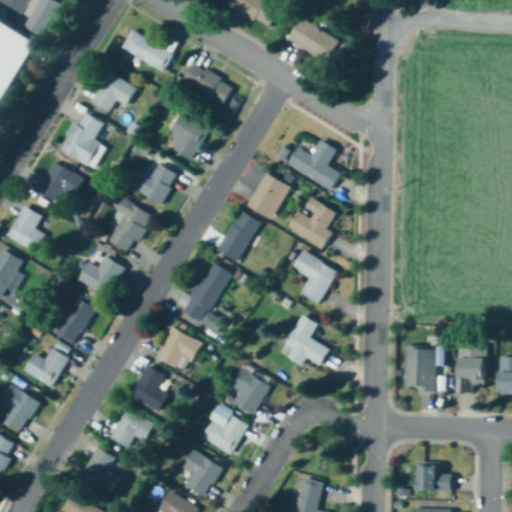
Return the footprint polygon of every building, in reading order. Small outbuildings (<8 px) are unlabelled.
[(43,36),(62,3),(56,0),(40,0),(26,26),(43,36)] [(231,0),(228,6),(270,28),(280,8),(264,0),(231,0)] [(0,111),(40,39),(0,17),(0,111)] [(288,40),(328,63),(341,40),(301,18),(288,40)] [(122,50),(164,70),(173,51),(131,31),(122,50)] [(182,82),(222,105),(233,85),(194,62),(182,82)] [(116,100),(126,106),(137,87),(108,72),(92,102),(110,112),(116,100)] [(104,122),(83,110),(61,148),(81,160),(104,122)] [(191,159),(209,129),(181,113),(171,131),(181,137),(174,149),(191,159)] [(288,163),(331,189),(342,172),(329,164),(338,149),(321,139),(312,155),(298,147),(288,163)] [(77,175),(55,161),(37,190),(60,203),(77,175)] [(153,175),(142,169),(132,188),(162,204),(178,173),(159,163),(153,175)] [(248,205),(272,220),(292,186),(268,171),(248,205)] [(288,227),(324,248),(333,233),(327,229),(337,212),(310,197),(302,210),(299,208),(288,227)] [(109,241),(130,254),(154,215),(125,198),(107,227),(115,232),(109,241)] [(36,228),(43,217),(25,205),(6,235),(34,253),(46,234),(36,228)] [(217,250),(238,262),(261,222),(240,210),(217,250)] [(0,296),(24,261),(4,248),(0,253),(0,296)] [(319,303),(338,272),(303,251),(293,268),(310,278),(301,293),(319,303)] [(78,279),(108,297),(125,267),(105,256),(98,268),(88,262),(78,279)] [(210,312),(232,274),(211,262),(183,311),(218,332),(225,321),(210,312)] [(55,333),(73,344),(96,305),(77,294),(55,333)] [(320,324),(302,315),(285,348),(321,367),(331,348),(312,339),(320,324)] [(173,327),(157,358),(185,372),(201,342),(173,327)] [(47,360),(33,353),(24,372),(55,387),(73,349),(56,341),(47,360)] [(488,344),(460,344),(460,392),(488,392),(488,344)] [(437,391),(437,347),(405,347),(405,391),(437,391)] [(511,393),(511,357),(501,357),(501,393),(511,393)] [(166,375),(146,365),(131,397),(161,411),(170,393),(159,388),(166,375)] [(253,415),(270,387),(241,369),(231,386),(239,391),(232,402),(253,415)] [(3,419),(22,431),(40,402),(12,385),(1,402),(10,408),(3,419)] [(136,435),(146,441),(156,421),(126,406),(110,437),(130,447),(136,435)] [(231,454),(249,424),(231,414),(225,425),(214,418),(202,438),(231,454)] [(0,473),(18,445),(0,433),(0,473)] [(109,471),(116,458),(98,447),(80,478),(108,494),(118,476),(109,471)] [(182,466),(194,473),(186,485),(205,497),(223,468),(193,449),(182,466)] [(453,473),(441,473),(441,461),(419,461),(419,491),(453,491),(453,473)] [(331,511),(318,510),(323,483),(299,478),(292,511),(331,511)] [(162,511),(193,511),(197,506),(169,491),(158,509),(162,511)] [(62,510),(65,511),(106,511),(73,492),(62,510)]
